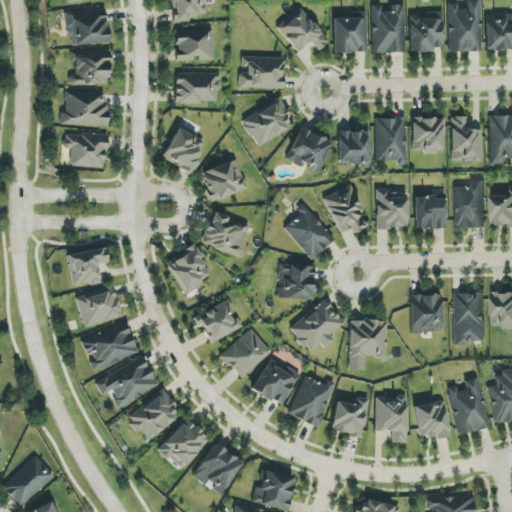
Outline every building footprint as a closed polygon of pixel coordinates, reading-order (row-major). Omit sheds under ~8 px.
[(171,0),(173,20),(209,18),(207,0),(171,0)] [(480,1),(467,1),(467,4),(447,5),(448,53),(482,52),(480,1)] [(372,54),(404,53),(404,8),(381,8),(381,6),(372,6),(372,54)] [(276,31),(299,52),(308,42),(319,51),(329,40),(297,9),(276,31)] [(68,46),(107,44),(106,11),(66,12),(68,46)] [(367,53),(366,12),(351,13),(351,19),(333,19),(334,54),(367,53)] [(409,18),(410,53),(433,52),(433,48),(443,48),(442,12),(427,13),(427,18),(409,18)] [(511,15),(485,17),(486,51),(511,50),(511,15)] [(175,31),(176,62),(214,61),(212,30),(175,31)] [(68,85),(109,85),(109,52),(74,53),(74,75),(68,75),(68,85)] [(283,58),(240,57),(239,88),(282,89),(283,58)] [(218,103),(218,74),(175,73),(175,103),(218,103)] [(65,112),(60,112),(60,126),(105,127),(106,93),(65,93),(65,112)] [(291,128),(286,119),(289,117),(279,99),(241,120),(256,147),(291,128)] [(511,116),(489,117),(491,165),(507,165),(507,159),(511,158),(511,116)] [(481,162),(482,126),(472,126),(473,117),(451,117),(451,162),(481,162)] [(374,119),(375,161),(397,160),(397,166),(406,166),(405,118),(374,119)] [(412,120),(412,153),(444,152),(443,119),(412,120)] [(208,142),(179,126),(161,159),(190,174),(208,142)] [(317,174),(331,143),(300,128),(285,159),(317,174)] [(338,132),(338,166),(370,166),(369,132),(338,132)] [(105,169),(106,136),(64,134),(63,150),(71,150),(70,167),(105,169)] [(211,202),(247,189),(236,160),(201,173),(211,202)] [(455,229),(488,228),(486,180),(471,181),(471,187),(454,188),(455,229)] [(353,234),(368,227),(350,186),(323,198),(339,234),(351,228),(353,234)] [(491,228),(511,226),(511,186),(508,187),(509,195),(490,196),(491,228)] [(407,197),(389,197),(389,190),(375,190),(376,229),(408,228),(407,197)] [(414,198),(415,229),(446,229),(445,197),(414,198)] [(283,229),(312,260),(334,239),(305,208),(283,229)] [(242,234),(246,235),(249,225),(212,213),(201,244),(239,256),(242,246),(238,245),(242,234)] [(165,265),(185,294),(213,275),(193,246),(165,265)] [(67,254),(71,287),(100,283),(97,264),(107,263),(105,249),(67,254)] [(280,299),(312,300),(314,267),(282,266),(282,274),(281,274),(280,299)] [(122,317),(113,287),(75,298),(84,328),(122,317)] [(492,328),(511,327),(511,293),(492,294),(492,328)] [(453,294),(454,344),(486,343),(485,294),(453,294)] [(440,333),(441,295),(411,295),(410,332),(440,333)] [(343,324),(324,300),(289,329),(308,353),(343,324)] [(209,344),(242,328),(237,318),(235,319),(227,301),(196,316),(209,344)] [(364,371),(364,358),(386,358),(386,322),(349,321),(349,371),(364,371)] [(137,354),(125,322),(80,340),(92,372),(137,354)] [(270,354),(251,330),(220,355),(239,379),(270,354)] [(119,409),(158,385),(140,356),(95,385),(102,396),(108,392),(119,409)] [(282,407),(300,375),(288,368),(286,371),(268,361),(252,390),(282,407)] [(494,425),(511,421),(511,370),(494,374),(496,386),(487,388),(494,425)] [(288,415),(318,427),(333,388),(303,376),(288,415)] [(457,436),(491,428),(480,378),(464,382),(465,387),(447,391),(457,436)] [(178,417),(172,409),(175,407),(163,390),(126,418),(138,434),(141,432),(148,441),(178,417)] [(336,402),(330,431),(361,438),(368,399),(356,397),(354,405),(336,402)] [(375,397),(375,430),(392,430),(391,443),(405,444),(406,397),(375,397)] [(418,440),(449,436),(444,400),(413,405),(418,440)] [(180,471),(208,440),(186,420),(158,450),(180,471)] [(194,478),(221,495),(242,463),(215,445),(194,478)] [(53,477),(38,461),(29,469),(30,471),(5,494),(19,508),(53,477)] [(284,511),(285,511),(295,480),(264,470),(253,502),(284,511)] [(473,511),(473,494),(425,496),(425,509),(427,509),(427,511),(473,511)] [(398,511),(400,508),(364,499),(362,507),(355,505),(353,511),(398,511)] [(55,511),(51,502),(30,511),(55,511)] [(270,511),(236,503),(233,511),(270,511)]
